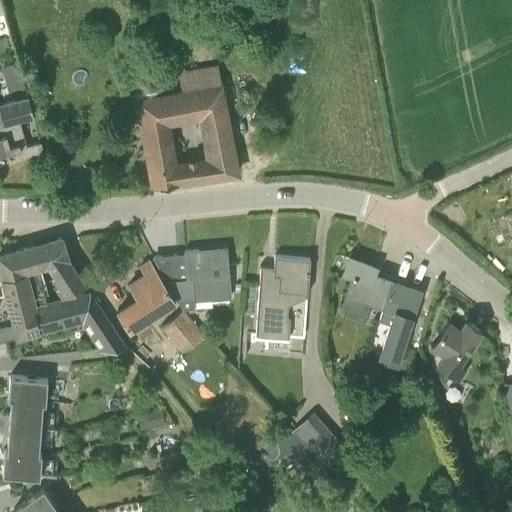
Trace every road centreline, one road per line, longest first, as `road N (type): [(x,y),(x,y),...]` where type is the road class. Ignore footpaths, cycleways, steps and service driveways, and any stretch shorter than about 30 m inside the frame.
road 1 (tertiary): [(407,219),(331,195),(296,193),(73,212),(0,210)]
road 2 (tertiary): [(511,305),(407,219)]
road 3 (unclassified): [(407,219),(446,187),(511,158)]
